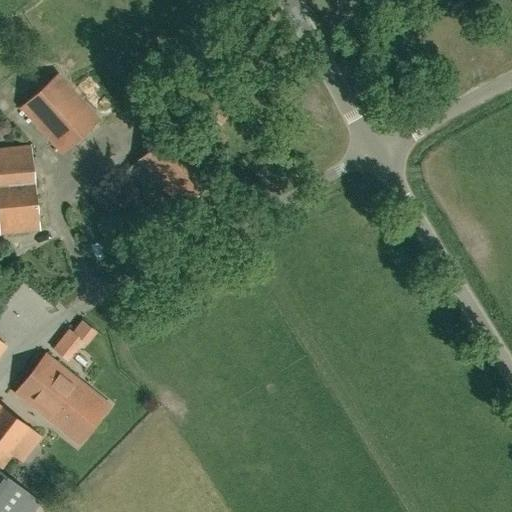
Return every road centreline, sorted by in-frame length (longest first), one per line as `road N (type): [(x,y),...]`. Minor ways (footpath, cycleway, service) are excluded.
road 1 (unclassified): [(511,377),(381,150)]
road 2 (unclassified): [(381,150),(280,0)]
road 3 (unclassified): [(511,83),(381,150)]
